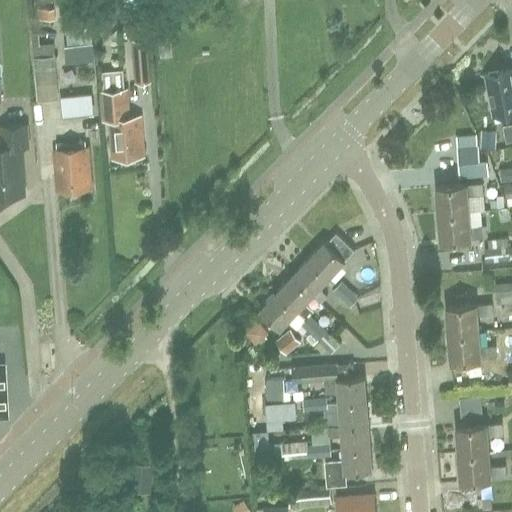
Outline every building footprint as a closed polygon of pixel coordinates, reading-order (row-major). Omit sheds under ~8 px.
[(61,8),(43,12),(45,23),(63,19),(61,8)] [(147,38),(148,38),(147,25),(132,26),(133,39),(147,38)] [(176,56),(177,38),(165,37),(164,55),(176,56)] [(151,81),(150,65),(148,38),(147,38),(133,39),(132,39),(134,66),(135,82),(150,81),(151,81)] [(93,42),(64,45),(66,63),(94,60),(93,42)] [(38,101),(49,101),(58,100),(55,55),(35,57),(38,101)] [(511,70),(485,75),(493,115),(511,111),(511,70)] [(127,92),(101,94),(103,123),(109,122),(112,158),(144,156),(141,116),(129,117),(127,92)] [(63,116),(94,113),(92,94),(61,97),(63,116)] [(20,147),(29,146),(27,125),(4,127),(5,147),(0,147),(0,195),(24,194),(20,147)] [(487,132),(493,149),(504,145),(498,128),(487,132)] [(459,163),(479,162),(478,145),(458,147),(459,163)] [(58,190),(88,188),(84,147),(55,150),(58,190)] [(460,177),(484,176),(483,163),(459,164),(460,177)] [(439,214),(468,212),(467,195),(483,194),(482,184),(466,185),(437,187),(439,214)] [(468,212),(439,214),(441,242),(470,240),(470,238),(486,237),(485,226),(470,228),(468,212)] [(336,233),(326,243),(324,241),(308,259),(328,278),(354,250),(336,233)] [(488,239),(489,248),(485,249),(486,262),(510,260),(508,238),(488,239)] [(328,278),(308,259),(292,276),(312,295),(321,303),(328,295),(319,287),(328,278)] [(312,295),(292,276),(276,292),(305,319),(313,310),(305,302),(312,295)] [(359,298),(350,289),(342,281),(333,290),(350,307),(359,298)] [(511,282),(496,284),(497,304),(511,303),(511,282)] [(368,304),(388,304),(387,291),(368,291),(368,304)] [(305,319),(276,292),(260,310),(280,329),(288,320),(296,328),(305,319)] [(449,334),(478,332),(477,316),(493,314),(492,304),(476,305),(476,304),(447,307),(449,334)] [(317,340),(326,331),(309,315),(301,324),(317,340)] [(269,325),(255,328),(258,340),(271,337),(269,325)] [(286,352),(299,341),(290,331),(278,342),(286,352)] [(478,332),(449,334),(451,361),(480,359),(480,358),(496,357),(495,347),(479,348),(478,332)] [(339,401),(339,402),(366,400),(364,376),(331,379),(330,364),(292,367),(294,383),(325,380),(326,392),(338,391),(339,401)] [(285,399),(284,378),(266,379),(267,400),(285,399)] [(389,385),(390,399),(401,399),(401,384),(389,385)] [(486,407),(483,395),(466,398),(468,410),(486,407)] [(304,411),(328,409),(327,397),(303,399),(304,411)] [(296,400),(266,402),(268,430),(284,429),(284,419),(297,418),(296,400)] [(339,402),(340,424),(341,425),(368,423),(366,400),(339,402)] [(329,437),(341,436),(342,448),(370,446),(368,423),(341,425),(340,424),(328,425),(329,437)] [(458,454),(488,451),(487,436),(503,434),(502,424),(486,425),(486,424),(456,426),(458,454)] [(249,444),(251,462),(331,456),(330,444),(307,446),(306,439),(249,444)] [(370,446),(342,448),(343,461),(325,462),(327,482),(346,481),(346,472),(372,470),(370,446)] [(488,451),(458,454),(461,481),(490,479),(490,478),(506,477),(505,466),(489,467),(488,451)] [(133,465),(132,484),(153,486),(155,466),(133,465)] [(81,489),(101,487),(99,471),(80,473),(81,489)] [(330,488),(303,491),(289,492),(290,508),(331,504),(330,488)] [(338,511),(375,511),(374,494),(337,498),(338,511)]
